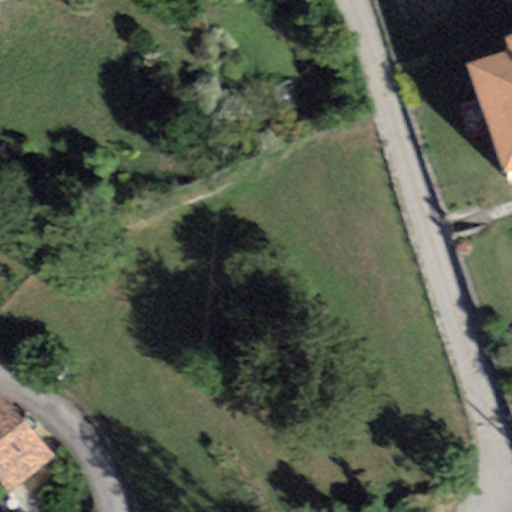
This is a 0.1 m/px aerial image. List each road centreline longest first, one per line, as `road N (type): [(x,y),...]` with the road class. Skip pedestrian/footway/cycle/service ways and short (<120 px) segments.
road 1 (residential): [(356,0),(491,411),(494,467),(480,511)]
road 2 (residential): [(114,511),(94,456),(62,414),(0,380)]
